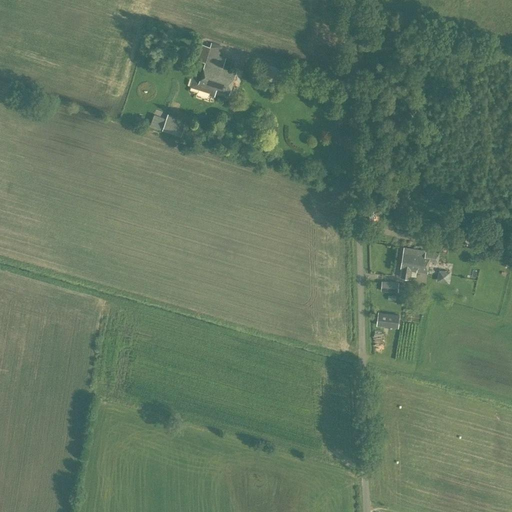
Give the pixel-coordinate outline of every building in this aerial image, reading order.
[(190,87),(199,89),(200,85),(229,94),(236,71),(223,67),(226,58),(219,56),(221,49),(200,43),(195,59),(205,62),(200,77),(194,75),(190,87)] [(168,114),(166,119),(156,116),(152,126),(162,130),(181,137),(186,121),(168,114)] [(434,223),(408,219),(406,234),(440,240),(442,226),(434,225),(434,223)] [(425,257),(424,257),(425,251),(404,247),(400,269),(401,269),(400,277),(410,278),(411,275),(415,276),(416,271),(427,273),(429,261),(438,262),(439,253),(426,251),(425,257)] [(452,267),(442,267),(442,276),(452,276),(452,267)] [(382,281),(381,290),(397,291),(398,282),(382,281)] [(379,313),(377,325),(397,327),(399,315),(379,313)]
